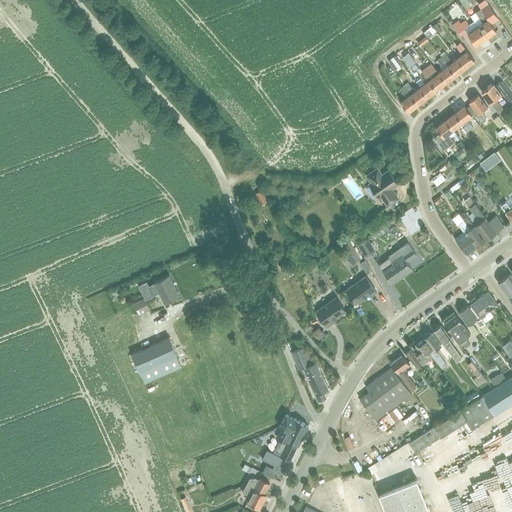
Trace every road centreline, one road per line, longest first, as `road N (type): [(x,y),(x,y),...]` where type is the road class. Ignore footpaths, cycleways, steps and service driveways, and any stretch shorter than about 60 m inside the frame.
road 1 (unclassified): [(245,231),(207,153),(74,0)]
road 2 (residential): [(471,273),(427,208),(416,130),(510,50)]
road 3 (tertiary): [(352,378),(380,340),(471,273)]
road 4 (residential): [(324,426),(309,410),(266,295)]
road 5 (residential): [(352,378),(266,295)]
